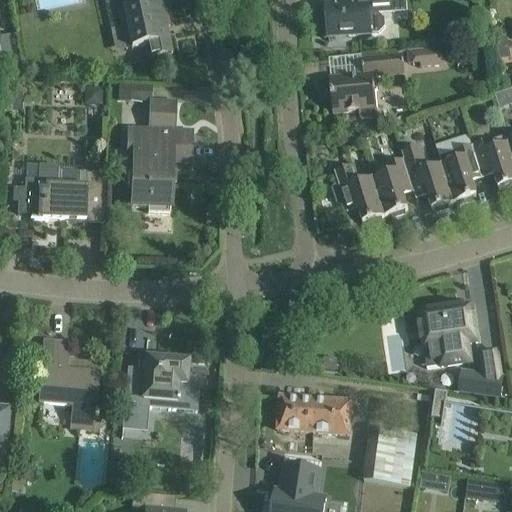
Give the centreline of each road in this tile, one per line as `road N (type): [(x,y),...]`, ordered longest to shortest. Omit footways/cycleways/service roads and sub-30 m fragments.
road 1 (residential): [(229,285),(229,147),(201,0)]
road 2 (residential): [(307,276),(281,0)]
road 3 (residential): [(229,285),(0,268)]
road 4 (residential): [(224,511),(229,285)]
road 5 (unclassified): [(307,276),(459,249),(511,231)]
